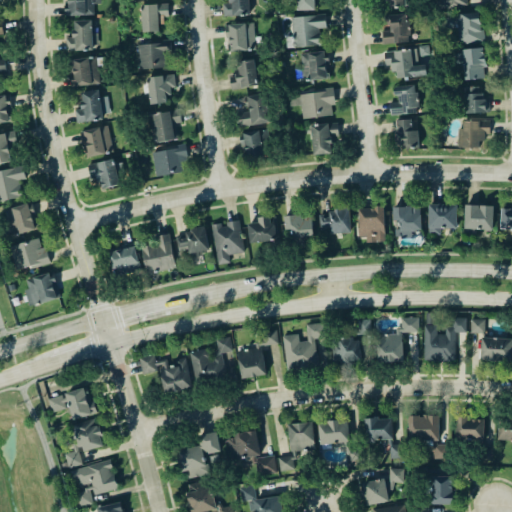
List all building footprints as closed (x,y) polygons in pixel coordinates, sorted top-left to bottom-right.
[(65,14),(93,15),(94,3),(100,3),(99,0),(68,0),(69,7),(66,7),(65,14)] [(250,15),(249,0),(230,0),(231,1),(223,1),(223,16),(250,15)] [(296,0),(297,10),(318,9),(317,0),(296,0)] [(159,31),(159,17),(168,17),(168,3),(141,4),(142,31),(159,31)] [(458,41),(482,41),(481,12),(458,13),(458,41)] [(384,43),(411,42),(410,13),(388,14),(388,29),(383,29),(384,43)] [(321,45),(320,27),(326,27),(326,14),(291,16),(292,36),(286,36),(286,47),(321,45)] [(66,50),(66,36),(72,36),(72,28),(75,28),(75,19),(92,18),(93,32),(98,32),(98,44),(93,44),(93,48),(66,50)] [(256,50),(255,23),(228,23),(228,51),(256,50)] [(138,68),(170,67),(169,42),(137,43),(138,68)] [(398,78),(424,75),(420,47),(391,51),(392,56),(385,57),(386,65),(392,64),(393,70),(396,69),(398,78)] [(485,48),(463,49),(464,79),(486,78),(485,48)] [(328,79),(327,51),(301,52),(302,80),(328,79)] [(69,59),(72,59),(72,58),(89,56),(89,57),(96,56),(100,82),(91,84),(76,85),(71,85),(69,59)] [(257,86),(256,59),(236,60),(237,77),(231,77),(231,88),(257,86)] [(169,102),(168,87),(176,87),(175,75),(148,76),(149,104),(169,102)] [(391,114),(419,113),(417,85),(396,86),(397,102),(390,102),(391,114)] [(489,98),(481,99),(481,86),(464,86),(465,113),(490,112),(489,98)] [(74,109),(82,107),(80,100),(83,99),(82,91),(99,88),(103,117),(77,121),(74,109)] [(302,118),(333,116),(332,104),(335,104),(334,90),(289,93),(290,106),(301,105),(302,118)] [(270,122),(265,92),(247,95),(249,110),(236,113),(238,127),(270,122)] [(0,121),(0,93),(6,93),(6,95),(9,95),(11,106),(9,106),(12,120),(0,121)] [(147,114),(178,108),(182,121),(175,122),(178,137),(158,141),(155,128),(149,128),(147,114)] [(396,119),(397,145),(419,145),(418,130),(413,130),(412,119),(396,119)] [(463,147),(482,148),(483,134),(490,134),(490,121),(463,120),(463,147)] [(332,136),(339,135),(338,123),(312,124),(313,154),(333,153),(332,136)] [(81,136),(85,135),(84,129),(100,125),(100,126),(108,124),(113,149),(106,151),(106,152),(87,156),(86,151),(88,151),(86,143),(82,144),(81,136)] [(243,144),(245,144),(246,157),(267,156),(266,130),(242,131),(243,144)] [(0,162),(0,132),(5,131),(12,161),(0,162)] [(152,151),(157,176),(186,172),(183,155),(187,154),(185,142),(166,146),(166,148),(152,151)] [(87,164),(112,158),(114,163),(120,162),(124,174),(118,175),(120,183),(105,188),(102,180),(96,181),(95,176),(90,177),(87,164)] [(0,200),(0,169),(3,169),(15,167),(16,170),(22,168),(24,170),(25,178),(18,180),(21,188),(21,191),(23,191),(23,196),(0,200)] [(0,222),(3,233),(10,231),(12,235),(38,227),(36,219),(35,219),(34,214),(35,214),(32,201),(28,203),(28,202),(12,206),(0,210),(0,222)] [(429,233),(441,233),(441,228),(457,228),(458,204),(429,203),(429,233)] [(493,231),(494,205),(465,204),(464,230),(493,231)] [(422,229),(421,205),(393,206),(394,220),(400,220),(401,229),(395,229),(395,237),(412,236),(412,230),(422,229)] [(358,207),(359,236),(366,236),(366,242),(385,241),(385,207),(358,207)] [(511,207),(502,207),(501,229),(511,229),(511,207)] [(329,217),(320,217),(321,229),(331,229),(331,233),(351,232),(351,208),(329,209),(329,217)] [(306,243),(306,238),(314,237),(312,213),(284,216),(286,229),(292,228),(294,245),(306,243)] [(248,222),(251,242),(276,238),(276,236),(278,235),(275,215),(270,216),(270,214),(258,215),(258,221),(248,222)] [(218,263),(211,224),(220,222),(221,226),(226,224),(226,221),(238,219),(244,250),(228,253),(229,261),(218,263)] [(175,235),(186,234),(185,230),(191,229),(190,227),(205,224),(209,248),(190,252),(189,248),(178,250),(175,235)] [(141,241),(155,238),(155,235),(169,233),(176,266),(147,273),(141,241)] [(10,245),(25,240),(25,242),(28,241),(28,240),(38,237),(41,247),(44,246),(45,249),(46,249),(51,261),(31,267),(30,265),(17,269),(10,245)] [(108,248),(113,267),(120,265),(122,273),(141,268),(134,242),(108,248)] [(29,305),(24,289),(28,288),(26,278),(49,271),(51,277),(55,276),(57,283),(56,283),(60,296),(29,305)] [(419,331),(419,317),(401,318),(401,332),(377,333),(378,362),(404,361),(403,332),(419,331)] [(455,361),(456,332),(466,332),(467,317),(446,317),(446,334),(437,333),(437,324),(425,324),(424,360),(455,361)] [(358,319),(370,318),(370,333),(358,334),(358,319)] [(484,332),(485,318),(471,318),(471,332),(484,332)] [(287,369),(282,335),(298,333),(299,341),(307,339),(306,323),(313,323),(316,352),(318,352),(319,365),(313,365),(313,367),(297,369),(297,368),(287,369)] [(264,344),(262,331),(276,329),(278,343),(264,344)] [(332,360),(331,338),(338,338),(338,336),(353,335),(353,339),(359,339),(361,358),(354,359),(354,363),(341,364),(340,360),(332,360)] [(219,352),(216,338),(230,336),(233,350),(219,352)] [(511,338),(511,337),(482,337),(481,359),(511,360),(511,338)] [(242,377),(237,351),(261,346),(266,373),(242,377)] [(189,351),(206,347),(207,349),(209,350),(210,355),(209,357),(209,358),(212,358),(211,355),(221,353),(225,369),(219,370),(220,375),(204,379),(203,374),(194,375),(189,351)] [(139,356),(154,353),(158,370),(143,373),(139,356)] [(159,368),(165,393),(192,385),(185,355),(174,358),(174,360),(163,362),(164,367),(159,368)] [(47,397),(61,393),(63,397),(66,397),(65,391),(84,385),(85,387),(87,387),(91,401),(93,400),(97,411),(73,419),(68,400),(63,401),(65,407),(51,411),(47,397)] [(409,415),(409,440),(433,440),(433,458),(445,458),(445,442),(439,442),(439,415),(409,415)] [(364,418),(365,441),(393,440),(392,417),(364,418)] [(485,418),(457,417),(457,439),(484,440),(485,418)] [(74,424),(94,418),(95,420),(99,419),(102,429),(103,429),(105,437),(102,438),(104,444),(85,451),(83,445),(79,446),(74,424)] [(498,440),(511,440),(511,418),(499,419),(498,440)] [(320,443),(349,443),(349,420),(319,421),(320,443)] [(289,423),(290,450),(314,449),(313,422),(289,423)] [(227,438),(234,437),(234,432),(255,429),(260,453),(230,459),(227,438)] [(177,457),(179,456),(177,450),(200,444),(198,435),(216,431),(220,450),(203,453),(210,472),(186,479),(184,470),(181,471),(177,457)] [(404,457),(404,445),(390,445),(390,458),(404,457)] [(65,453),(78,449),(82,463),(69,467),(65,453)] [(255,458),(273,455),(276,472),(258,475),(255,458)] [(297,457),(279,457),(279,473),(297,472),(297,457)] [(72,481),(69,470),(110,459),(113,467),(112,468),(115,477),(116,477),(120,487),(94,494),(91,482),(79,485),(77,480),(72,481)] [(362,482),(365,505),(392,501),(390,484),(405,482),(403,467),(388,469),(389,478),(362,482)] [(429,504),(453,504),(453,476),(429,475),(429,504)] [(189,491),(188,484),(209,479),(216,507),(195,511),(190,511),(186,492),(189,491)] [(241,501),(239,488),(252,485),(255,498),(241,501)] [(75,492),(89,489),(92,503),(79,505),(75,492)] [(249,510),(248,501),(280,495),(282,511),(254,511),(254,509),(249,510)] [(98,511),(96,506),(119,501),(119,503),(122,503),(124,511),(98,511)]
